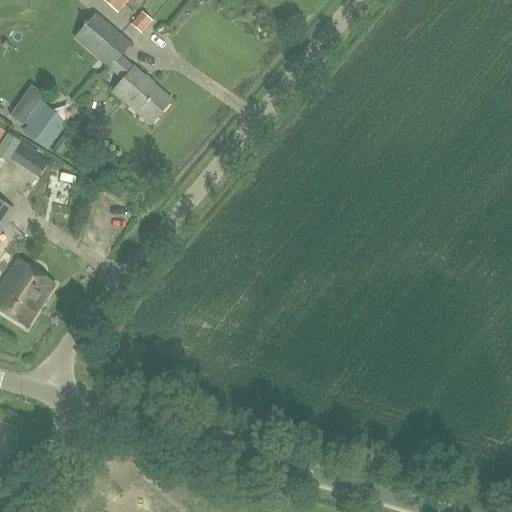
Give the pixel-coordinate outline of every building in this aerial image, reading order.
[(106,0),(104,3),(113,11),(123,0),(106,0)] [(145,30),(158,16),(148,7),(135,21),(145,30)] [(114,93),(151,125),(171,101),(119,56),(131,43),(97,15),(76,39),(125,81),(114,93)] [(50,121),(60,118),(55,103),(45,106),(50,121)] [(0,147),(0,160),(11,168),(26,145),(9,134),(0,147)] [(0,227),(11,211),(0,203),(0,227)] [(0,312),(27,329),(55,285),(18,262),(0,290),(0,312)]
